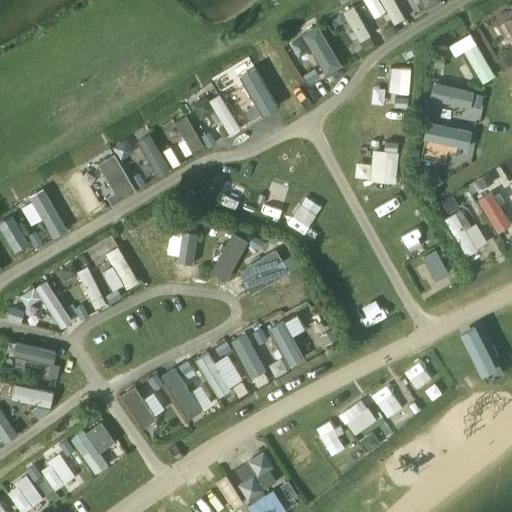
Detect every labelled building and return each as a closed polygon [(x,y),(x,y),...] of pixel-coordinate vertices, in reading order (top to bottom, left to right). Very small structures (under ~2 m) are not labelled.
[(393,22),(410,15),(405,3),(399,6),(396,0),(365,0),(373,17),(389,10),(393,22)] [(338,11),(355,43),(372,34),(355,2),(338,11)] [(511,39),(511,13),(502,19),(497,9),(478,19),(486,34),(501,26),(509,41),(511,39)] [(321,20),(303,30),(326,73),(344,64),(321,20)] [(384,28),(389,36),(397,30),(393,23),(384,28)] [(449,42),(456,55),(466,49),(482,82),(496,75),(473,30),(449,42)] [(360,41),(365,50),(374,44),(369,36),(360,41)] [(435,54),(434,65),(442,66),(444,55),(435,54)] [(511,64),(511,54),(500,60),(505,69),(511,64)] [(314,68),(303,74),(308,81),(318,75),(314,68)] [(483,94),(474,93),(471,105),(480,107),(483,94)] [(214,109),(206,95),(192,103),(201,117),(214,109)] [(395,96),(394,105),(407,106),(408,97),(395,96)] [(434,97),(431,107),(475,117),(478,107),(434,97)] [(249,119),(261,112),(257,105),(245,112),(249,119)] [(386,132),(402,132),(402,110),(387,110),(386,132)] [(425,138),(471,143),(473,126),(427,121),(425,138)] [(139,158),(148,178),(167,170),(149,127),(115,141),(124,164),(139,158)] [(208,146),(216,141),(209,131),(201,136),(208,146)] [(384,149),(397,150),(398,141),(385,140),(384,149)] [(374,149),(372,171),(397,173),(398,151),(374,149)] [(430,188),(442,181),(434,167),(422,175),(430,188)] [(82,171),(71,178),(92,215),(104,208),(82,171)] [(131,176),(137,187),(145,183),(139,172),(131,176)] [(488,172),(476,179),(481,187),(493,180),(488,172)] [(219,202),(237,209),(246,187),(228,179),(219,202)] [(386,208),(411,193),(403,180),(378,195),(386,208)] [(458,205),(452,195),(442,201),(448,211),(458,205)] [(63,217),(70,213),(66,205),(59,210),(63,217)] [(446,215),(469,261),(490,251),(466,205),(446,215)] [(166,240),(180,242),(177,266),(193,268),(198,226),(168,222),(166,240)] [(231,229),(210,270),(228,279),(249,238),(231,229)] [(35,245),(42,241),(36,230),(29,235),(35,245)] [(264,240),(253,234),(248,241),(259,248),(264,240)] [(329,272),(361,255),(352,239),(321,256),(329,272)] [(296,252),(282,257),(279,251),(241,265),(249,287),(302,267),(296,252)] [(89,264),(77,269),(96,307),(108,302),(89,264)] [(182,270),(181,278),(189,279),(190,272),(182,270)] [(365,270),(335,284),(343,300),(373,286),(365,270)] [(32,285),(19,294),(26,305),(39,296),(32,285)] [(105,294),(110,302),(121,296),(117,288),(105,294)] [(81,318),(88,314),(82,303),(75,307),(81,318)] [(20,320),(24,308),(11,304),(8,316),(20,320)] [(290,364),(303,358),(285,317),(271,323),(290,364)] [(461,329),(482,373),(499,365),(478,321),(461,329)] [(261,327),(253,331),(259,341),(267,337),(261,327)] [(338,338),(333,329),(321,335),(326,344),(338,338)] [(232,338),(251,376),(268,368),(250,330),(232,338)] [(16,339),(13,353),(8,352),(5,363),(20,367),(24,354),(53,361),(56,349),(16,339)] [(226,340),(216,346),(220,353),(230,347),(226,340)] [(210,349),(196,358),(219,394),(233,386),(210,349)] [(413,391),(430,380),(418,360),(400,371),(413,391)] [(175,368),(183,380),(194,373),(187,361),(175,368)] [(56,378),(59,365),(50,363),(47,376),(56,378)] [(163,383),(156,372),(149,377),(155,388),(163,383)] [(0,380),(0,394),(36,403),(35,406),(49,409),(54,390),(1,378),(0,380)] [(372,392),(384,410),(401,398),(388,380),(372,392)] [(356,433),(378,417),(362,395),(340,411),(356,433)] [(0,407),(0,431),(5,439),(16,431),(0,407)] [(330,418),(310,430),(322,450),(342,439),(330,418)] [(93,472),(108,464),(88,427),(73,435),(93,472)] [(283,439),(300,468),(317,458),(301,429),(283,439)] [(66,453),(73,449),(66,439),(59,443),(66,453)] [(273,466),(263,451),(247,461),(248,461),(235,469),(242,482),(238,485),(248,500),(248,499),(251,503),(265,494),(263,490),(276,481),(269,469),(273,466)] [(40,466),(55,488),(76,475),(61,452),(40,466)] [(27,468),(34,479),(41,474),(34,463),(27,468)] [(288,481),(280,486),(289,500),(297,495),(288,481)]
